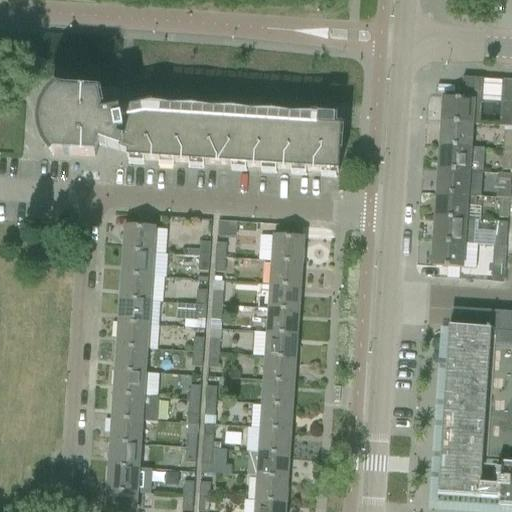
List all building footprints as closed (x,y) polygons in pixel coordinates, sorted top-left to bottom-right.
[(443,99),(441,124),(471,126),(478,126),(479,103),(500,104),(502,82),(481,81),(481,80),(462,79),(461,100),(443,99)] [(511,82),(502,82),(501,105),(511,105),(511,82)] [(335,175),(338,175),(341,129),(334,129),(334,119),(317,117),(317,118),(310,117),(290,118),(271,115),(251,115),(231,112),(211,113),(191,109),(171,110),(151,107),(127,111),(127,108),(128,108),(128,106),(106,105),(107,106),(108,106),(107,115),(101,117),(101,112),(99,98),(99,97),(58,94),(57,94),(57,93),(56,92),(47,102),(42,112),(39,124),(40,136),(44,147),(45,147),(52,157),(53,156),(95,159),(95,157),(98,146),(126,156),(126,161),(129,161),(129,157),(335,171),(335,175)] [(441,124),(440,148),(469,150),(471,126),(441,124)] [(511,131),(503,131),(501,152),(511,152),(511,138),(511,131)] [(440,148),(438,172),(481,174),(483,151),(469,150),(440,148)] [(511,152),(501,152),(500,170),(510,171),(511,152)] [(438,172),(437,195),(466,197),(476,198),(480,198),(481,174),(438,172)] [(497,176),(495,199),(500,200),(508,200),(509,181),(510,176),(497,176)] [(437,195),(435,219),(464,221),(465,207),(475,208),(476,198),(437,195)] [(509,200),(500,200),(498,219),(508,220),(509,200)] [(137,218),(137,229),(152,230),(153,219),(137,218)] [(435,219),(433,243),(473,246),(474,222),(464,221),(435,219)] [(218,223),(217,238),(234,239),(235,224),(218,223)] [(506,238),(507,224),(495,224),(494,237),(506,238)] [(126,228),(124,252),(151,254),(153,230),(152,230),(137,229),(126,228)] [(274,238),(273,262),(300,264),(301,240),(274,238)] [(433,243),(432,268),(461,270),(475,271),(477,246),(473,246),(433,243)] [(186,256),(186,257),(198,258),(198,257),(208,257),(209,244),(199,244),(199,252),(187,251),(186,256)] [(215,245),(214,258),(225,259),(226,245),(215,245)] [(491,272),(491,283),(503,284),(504,273),(505,248),(493,247),(492,270),(491,272)] [(124,252),(122,276),(149,277),(151,254),(124,252)] [(208,257),(198,257),(198,258),(197,272),(207,273),(208,257)] [(225,259),(214,258),(213,273),(224,274),(225,259)] [(273,262),(271,286),(298,288),(300,264),(273,262)] [(122,276),(121,300),(148,302),(149,277),(122,276)] [(271,286),(269,310),(296,312),(298,288),(271,286)] [(196,292),(195,305),(205,306),(206,292),(196,292)] [(212,292),(211,306),(221,307),(222,293),(212,292)] [(121,300),(119,324),(146,325),(148,302),(121,300)] [(177,305),(176,319),(204,321),(204,320),(205,306),(195,305),(195,306),(177,305)] [(221,307),(211,306),(210,321),(220,322),(221,307)] [(269,310),(268,334),(295,336),(296,312),(269,310)] [(119,324),(118,347),(145,349),(145,350),(156,351),(158,328),(146,327),(146,325),(119,324)] [(497,508),(511,509),(511,333),(448,329),(436,497),(498,501),(497,508)] [(209,341),(208,354),(218,355),(219,342),(219,341),(220,332),(209,331),(209,341)] [(268,334),(266,358),(293,360),(295,336),(268,334)] [(193,339),(192,352),(202,353),(203,340),(193,339)] [(118,347),(116,372),(143,373),(145,349),(118,347)] [(202,353),(192,352),(191,368),(201,368),(202,353)] [(218,355),(208,354),(207,369),(217,370),(218,355)] [(266,358),(265,383),(291,384),(293,360),(266,358)] [(116,372),(114,396),(141,397),(157,398),(158,376),(143,375),(143,373),(116,372)] [(265,383),(263,406),(290,408),(291,384),(265,383)] [(189,387),(189,401),(199,401),(200,388),(189,387)] [(205,389),(205,403),(215,403),(216,389),(205,389)] [(114,396),(113,420),(140,422),(157,423),(159,399),(141,397),(114,396)] [(188,416),(187,425),(197,426),(198,417),(198,415),(199,401),(189,401),(188,416)] [(215,403),(205,403),(204,417),(214,418),(215,403)] [(263,406),(261,431),(288,432),(290,408),(263,406)] [(113,420),(111,444),(138,445),(140,422),(113,420)] [(261,431),(260,455),(287,456),(288,432),(261,431)] [(186,435),(185,449),(195,449),(196,436),(186,435)] [(202,437),(201,451),(212,451),(213,437),(202,437)] [(111,444),(110,468),(136,470),(138,445),(111,444)] [(195,449),(185,449),(184,464),(194,465),(195,449)] [(200,465),(200,475),(201,475),(217,476),(219,452),(212,451),(201,451),(200,465)] [(247,478),(258,478),(285,480),(287,456),(260,455),(249,454),(247,478)] [(110,468),(108,492),(135,494),(150,495),(151,471),(136,470),(110,468)] [(258,478),(256,503),(283,505),(285,480),(258,478)] [(183,483),(182,497),(192,497),(193,484),(183,483)] [(199,485),(198,499),(208,500),(209,486),(199,485)] [(133,511),(135,494),(108,492),(106,511),(133,511)] [(191,511),(192,497),(182,497),(181,511),(191,511)] [(207,511),(208,500),(198,499),(197,511),(207,511)] [(282,511),(283,505),(256,503),(255,511),(282,511)]
